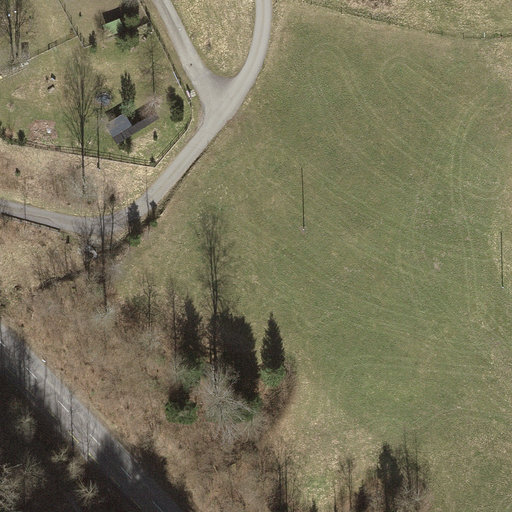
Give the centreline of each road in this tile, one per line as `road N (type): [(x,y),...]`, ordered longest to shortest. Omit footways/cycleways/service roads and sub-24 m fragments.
road 1 (unclassified): [(0,209),(70,226),(119,223),(147,203),(220,116)]
road 2 (tertiary): [(160,511),(0,345)]
road 3 (residential): [(220,116),(160,0)]
road 4 (unclassified): [(220,116),(254,64),(264,0)]
